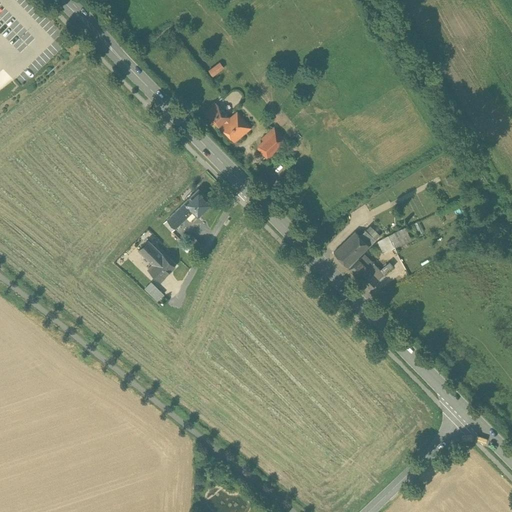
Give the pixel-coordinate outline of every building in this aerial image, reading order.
[(220,62),(209,70),(213,75),(220,69),(218,67),(221,64),(220,62)] [(223,121),(228,115),(214,102),(205,112),(219,125),(223,121)] [(230,117),(225,123),(220,126),(234,141),(250,127),(237,111),(230,117)] [(287,140),(274,125),(261,138),(264,141),(257,147),(268,159),(287,140)] [(206,197),(198,189),(185,202),(193,211),(198,215),(211,202),(210,201),(210,200),(207,197),(206,197)] [(185,202),(167,219),(175,228),(193,211),(185,202)] [(375,239),(365,229),(359,235),(369,245),(375,239)] [(402,229),(388,236),(391,241),(394,248),(408,241),(402,229)] [(355,231),(334,252),(348,266),(369,245),(359,235),(355,231)] [(388,236),(377,242),(380,247),(391,241),(388,236)] [(450,249),(459,243),(456,237),(447,242),(450,249)] [(147,240),(138,249),(144,254),(153,245),(147,240)] [(391,241),(380,247),(384,253),(394,248),(391,241)] [(162,254),(153,245),(144,254),(153,263),(162,254)] [(175,265),(163,254),(162,254),(153,263),(148,268),(160,280),(175,265)] [(378,279),(369,269),(374,264),(364,254),(349,268),(369,289),(378,279)] [(390,262),(379,270),(384,274),(393,267),(390,262)] [(145,288),(159,300),(166,292),(153,280),(145,288)]
